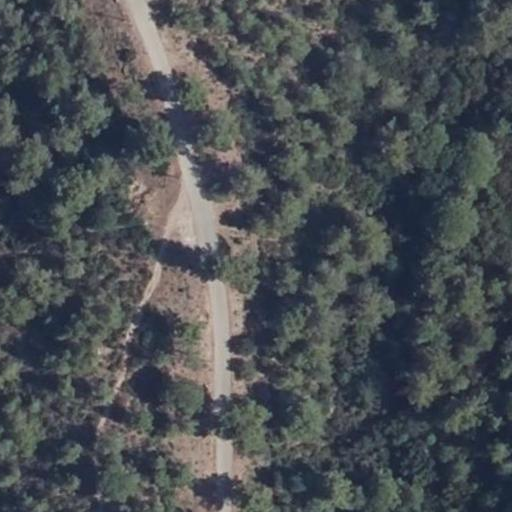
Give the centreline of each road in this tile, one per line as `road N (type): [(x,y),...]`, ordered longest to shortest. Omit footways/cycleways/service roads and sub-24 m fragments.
road 1 (unclassified): [(140,0),(187,126),(216,305),(229,511)]
road 2 (unknown): [(357,0),(303,511)]
